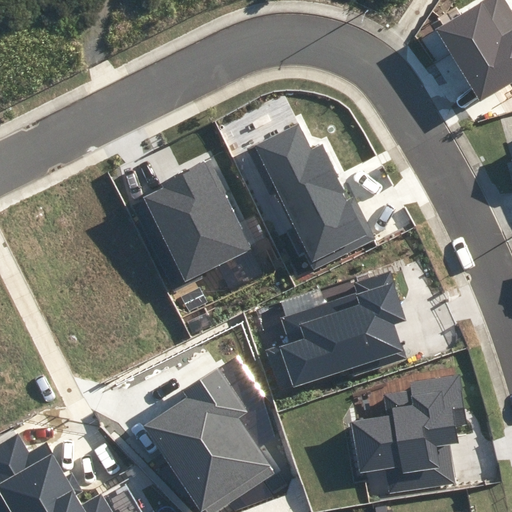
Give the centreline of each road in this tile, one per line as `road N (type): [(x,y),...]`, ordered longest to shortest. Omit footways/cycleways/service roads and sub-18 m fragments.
road 1 (residential): [(0,170),(250,45),(331,39),(400,94),(511,340)]
road 2 (track): [(116,112),(91,43),(119,0)]
